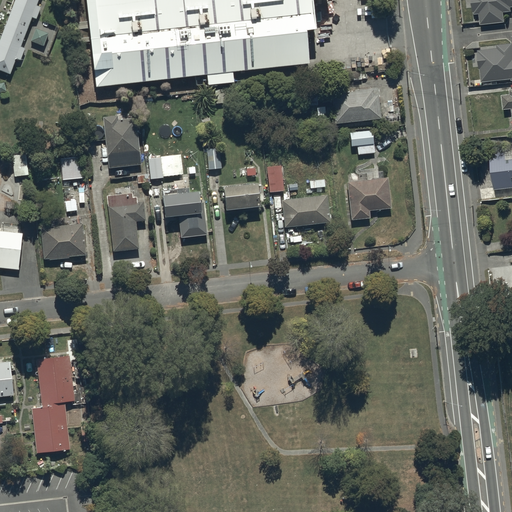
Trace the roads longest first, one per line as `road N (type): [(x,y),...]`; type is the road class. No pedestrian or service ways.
road 1 (residential): [(0,315),(454,263)]
road 2 (tertiary): [(454,263),(425,0)]
road 3 (tertiary): [(486,511),(454,263)]
